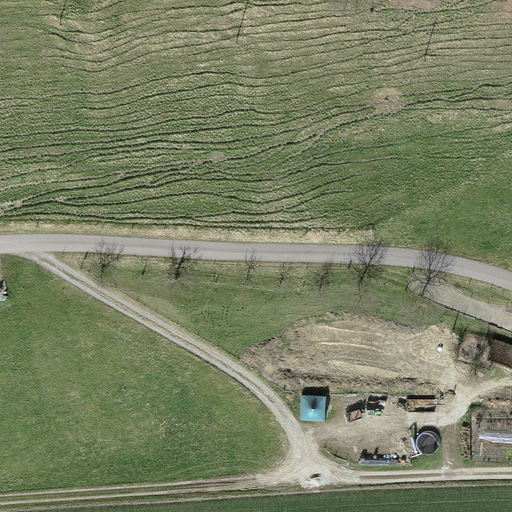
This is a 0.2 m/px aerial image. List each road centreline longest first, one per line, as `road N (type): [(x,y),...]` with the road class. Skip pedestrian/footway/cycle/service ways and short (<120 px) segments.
road 1 (track): [(0,248),(399,259),(511,283)]
road 2 (track): [(511,475),(310,476),(0,504)]
road 3 (track): [(310,476),(295,428),(243,372),(59,269),(35,246)]
road 4 (track): [(511,322),(431,292),(399,259)]
